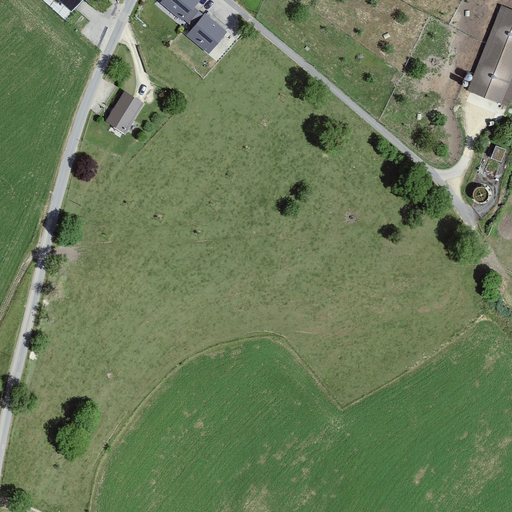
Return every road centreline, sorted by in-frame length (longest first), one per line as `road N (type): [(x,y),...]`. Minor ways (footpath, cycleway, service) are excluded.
road 1 (tertiary): [(133,0),(98,78),(50,232),(0,462)]
road 2 (unclassified): [(483,113),(461,169),(434,175),(227,0)]
road 3 (track): [(450,176),(461,211),(511,290)]
